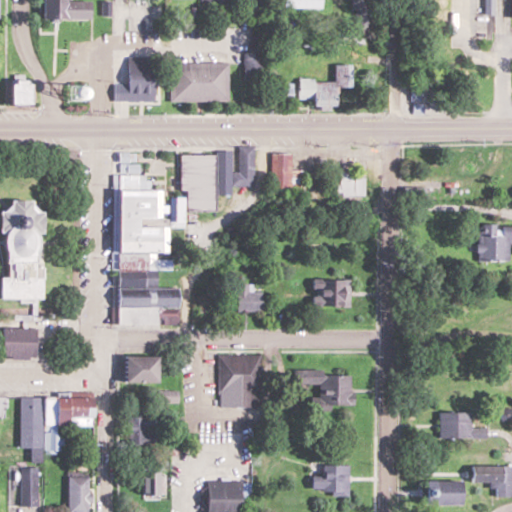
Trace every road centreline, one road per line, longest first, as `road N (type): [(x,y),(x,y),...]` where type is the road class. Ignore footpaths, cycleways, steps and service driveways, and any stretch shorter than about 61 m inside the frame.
road 1 (residential): [(394,0),(386,511)]
road 2 (secondary): [(0,129),(511,126)]
road 3 (residential): [(102,336),(389,335)]
road 4 (residential): [(98,129),(102,336)]
road 5 (residential): [(102,336),(104,511)]
road 6 (residential): [(19,0),(19,31),(50,105),(51,129)]
